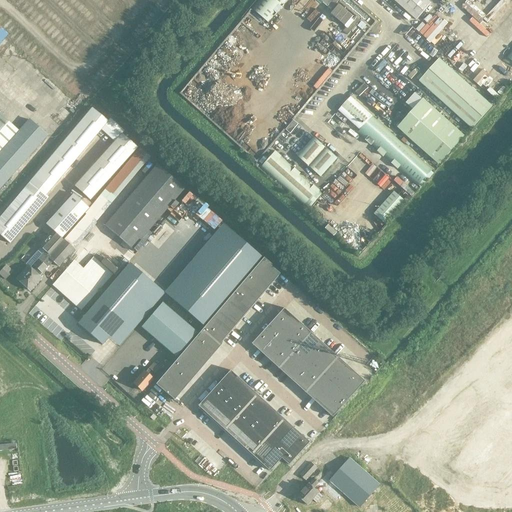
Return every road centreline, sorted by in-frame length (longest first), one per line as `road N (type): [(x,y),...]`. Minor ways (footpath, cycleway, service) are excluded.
road 1 (unclassified): [(137,498),(138,470),(155,445),(0,306)]
road 2 (unknown): [(0,4),(79,65),(119,29),(87,0)]
road 3 (unknown): [(86,383),(196,243)]
road 4 (unclassified): [(311,126),(395,28),(364,0)]
road 5 (unknown): [(0,254),(105,136)]
road 6 (unknown): [(13,318),(102,219)]
